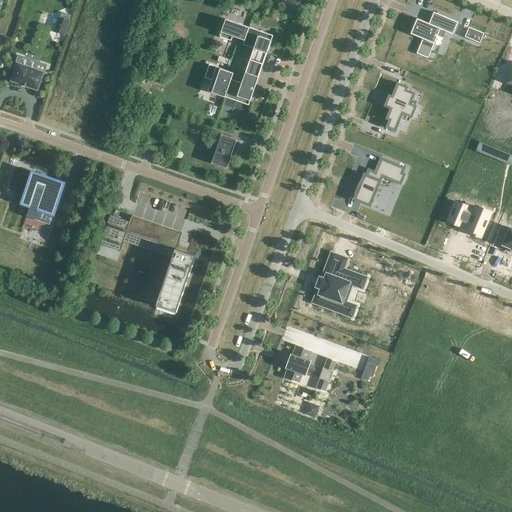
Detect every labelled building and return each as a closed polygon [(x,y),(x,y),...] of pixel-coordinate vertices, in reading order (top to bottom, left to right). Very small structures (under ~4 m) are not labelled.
[(417,19),(411,33),(423,38),(417,53),(428,58),(441,28),(453,34),(458,22),(434,12),(429,24),(417,19)] [(60,17),(55,29),(64,32),(68,20),(60,17)] [(271,40),(259,36),(261,31),(226,19),(220,37),(231,41),(233,36),(245,40),(243,45),(254,49),(242,83),(232,79),(234,73),(216,67),(208,91),(249,105),(271,40)] [(469,27),(465,37),(480,43),(484,33),(469,27)] [(11,79),(11,80),(12,81),(20,84),(21,84),(25,85),(25,86),(26,86),(34,89),(36,89),(36,88),(41,74),(42,75),(46,65),(17,56),(14,65),(16,65),(11,79)] [(219,57),(217,62),(229,66),(230,61),(219,57)] [(385,104),(385,106),(391,108),(387,118),(390,120),(385,130),(387,130),(388,127),(395,130),(402,113),(412,117),(416,106),(410,103),(414,93),(406,90),(407,87),(399,84),(400,80),(399,80),(392,96),(389,95),(389,97),(388,96),(388,97),(388,98),(386,103),(385,104)] [(237,140),(222,135),(212,163),(227,168),(237,140)] [(511,140),(501,135),(498,143),(511,149),(511,140)] [(357,193),(354,199),(370,206),(382,176),(400,184),(404,174),(402,173),(404,168),(381,158),(375,172),(369,170),(367,175),(364,174),(360,183),(359,186),(359,187),(357,192),(357,191),(357,192),(357,193)] [(65,183),(32,172),(21,204),(30,207),(23,226),(47,235),(65,183)] [(469,207),(456,202),(448,220),(461,226),(462,224),(468,226),(467,228),(472,230),(471,233),(481,236),(491,212),(476,206),(474,211),(468,208),(469,207)] [(130,222),(110,215),(100,244),(102,244),(120,251),(123,241),(124,241),(127,232),(176,249),(159,296),(180,303),(193,265),(197,256),(177,249),(182,233),(132,215),(130,222)] [(503,244),(503,245),(504,245),(511,248),(511,228),(510,228),(510,229),(503,244)] [(320,278),(317,286),(322,288),(320,294),(322,294),(318,304),(352,316),(356,306),(343,301),(349,283),(362,288),(366,278),(333,265),(329,275),(327,274),(325,280),(320,278)] [(409,341),(409,342),(410,343),(410,342),(414,344),(412,350),(419,353),(422,347),(436,353),(434,359),(441,362),(445,351),(439,348),(444,336),(445,335),(444,335),(418,324),(417,323),(416,324),(417,324),(409,341)] [(475,335),(467,355),(476,359),(478,353),(487,357),(485,363),(494,367),(504,342),(495,338),(496,335),(487,331),(484,339),(475,335)] [(288,364),(287,367),(286,368),(287,368),(290,369),(287,377),(286,377),(286,378),(287,378),(297,382),(298,382),(298,381),(301,373),(305,374),(305,375),(306,375),(306,374),(307,372),(320,377),(319,378),(320,378),(317,387),(316,388),(317,388),(318,388),(324,391),(325,391),(326,390),(325,390),(329,382),(330,382),(330,381),(333,372),(334,371),(333,371),(336,362),(336,361),(335,361),(329,359),(329,358),(328,358),(327,359),(324,368),(323,367),(323,369),(310,364),(310,362),(311,362),(311,361),(310,361),(306,360),(309,351),(310,350),(309,350),(299,346),(298,346),(298,347),(295,355),(292,354),(291,354),(292,355),(291,357),(290,357),(290,358),(288,364)] [(366,369),(362,380),(370,383),(374,373),(366,370),(366,369)] [(427,371),(422,383),(437,389),(442,377),(427,371)] [(437,404),(426,430),(437,434),(438,430),(465,441),(471,429),(444,417),(452,398),(438,392),(433,402),(437,404)]
